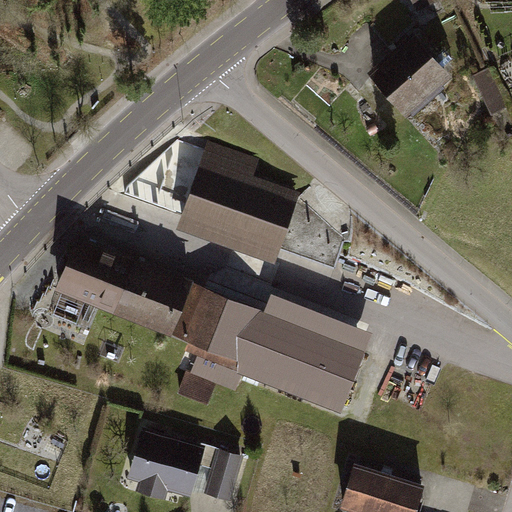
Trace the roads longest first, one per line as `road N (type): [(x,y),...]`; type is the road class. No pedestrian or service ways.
road 1 (residential): [(204,65),(511,332)]
road 2 (tertiary): [(204,65),(33,225)]
